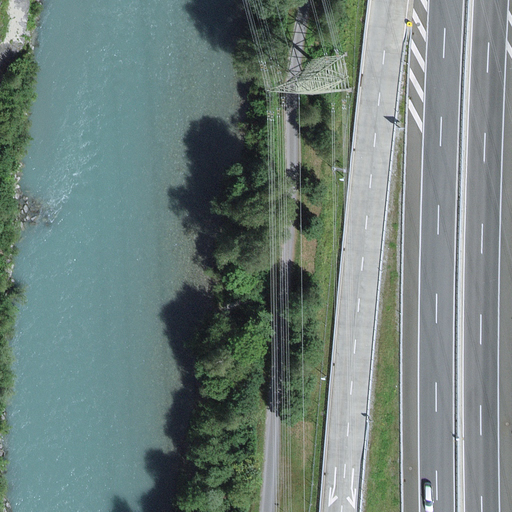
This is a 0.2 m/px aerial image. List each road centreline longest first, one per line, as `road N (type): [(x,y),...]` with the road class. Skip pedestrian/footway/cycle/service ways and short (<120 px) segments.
road 1 (motorway): [(390,0),(366,179),(339,511)]
road 2 (track): [(266,511),(291,103),(305,0)]
road 3 (motorway): [(445,0),(435,155),(437,511)]
road 4 (motorway): [(482,511),(491,0)]
